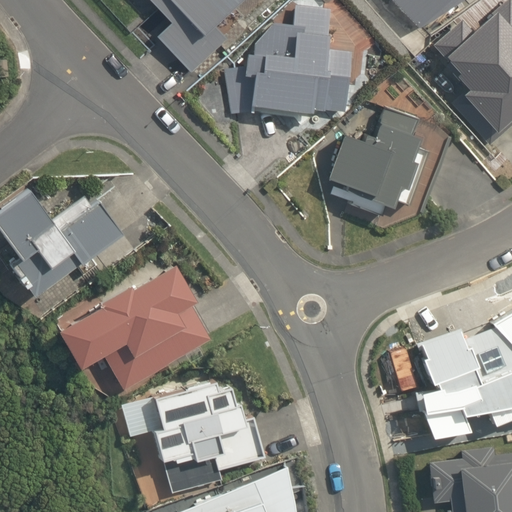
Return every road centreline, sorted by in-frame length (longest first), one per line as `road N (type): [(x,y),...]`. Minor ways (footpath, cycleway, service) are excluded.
road 1 (residential): [(83,78),(150,132),(293,287)]
road 2 (residential): [(340,299),(471,256),(511,232)]
road 3 (residential): [(319,337),(360,511)]
